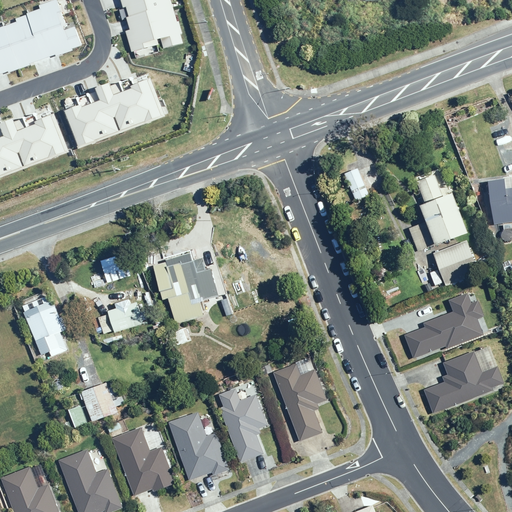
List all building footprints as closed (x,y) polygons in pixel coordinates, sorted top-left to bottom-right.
[(0,76),(84,45),(77,28),(70,31),(57,0),(52,0),(40,4),(43,11),(0,26),(0,76)] [(122,0),(130,28),(126,29),(132,50),(161,42),(162,48),(179,43),(167,0),(122,0)] [(64,111),(78,148),(164,118),(150,80),(115,92),(112,83),(96,89),(99,98),(64,111)] [(0,133),(0,176),(68,152),(54,115),(19,127),(16,118),(0,123),(0,125),(3,133),(0,133)] [(345,174),(356,201),(369,196),(358,169),(345,174)] [(417,183),(426,206),(420,209),(425,223),(409,229),(418,252),(434,246),(435,248),(468,236),(452,196),(444,199),(435,176),(417,183)] [(511,188),(507,190),(506,180),(488,182),(494,225),(511,222),(511,188)] [(345,218),(351,230),(360,227),(354,214),(345,218)] [(195,235),(160,243),(160,245),(147,248),(153,276),(154,275),(156,283),(162,282),(168,307),(197,300),(194,290),(198,289),(197,283),(212,279),(212,278),(232,273),(232,272),(240,270),(238,259),(247,256),(245,245),(226,249),(225,245),(212,248),(212,247),(198,250),(195,235)] [(475,276),(479,274),(467,242),(433,254),(446,287),(451,285),(453,291),(477,282),(475,276)] [(46,283),(17,295),(34,336),(54,327),(50,317),(59,313),(58,310),(56,303),(54,304),(46,283)] [(131,286),(101,294),(102,297),(92,300),(97,316),(108,313),(108,315),(137,307),(136,304),(140,303),(139,301),(141,300),(139,294),(133,295),(131,286)] [(428,325),(404,334),(414,360),(447,347),(448,350),(489,334),(482,318),(485,317),(475,291),(450,301),(454,311),(426,321),(428,325)] [(171,311),(167,312),(172,328),(181,325),(180,324),(184,322),(180,310),(172,313),(171,311)] [(188,328),(171,334),(176,348),(193,342),(188,328)] [(445,384),(427,391),(435,414),(495,393),(494,388),(506,384),(500,367),(481,373),(473,350),(444,361),(448,372),(442,374),(445,384)] [(100,365),(74,375),(85,404),(112,394),(110,388),(118,385),(112,368),(103,372),(100,365)] [(317,369),(279,384),(301,443),(327,433),(316,405),(328,400),(317,369)] [(225,407),(221,408),(240,463),(266,454),(259,434),(262,433),(260,428),(270,425),(259,393),(243,399),(239,387),(220,394),(225,407)] [(61,392),(69,410),(81,405),(73,388),(61,392)] [(200,411),(169,422),(190,482),(213,474),(215,480),(233,474),(218,431),(209,434),(200,411)] [(142,425),(113,436),(134,496),(158,487),(160,491),(177,485),(164,448),(152,452),(142,425)] [(90,450),(59,462),(78,511),(104,511),(105,511),(113,511),(125,508),(110,469),(99,474),(90,450)] [(30,465),(0,477),(14,511),(61,511),(50,484),(40,488),(30,465)]
